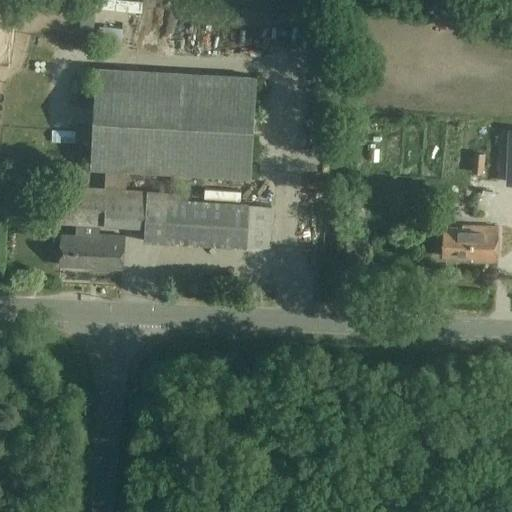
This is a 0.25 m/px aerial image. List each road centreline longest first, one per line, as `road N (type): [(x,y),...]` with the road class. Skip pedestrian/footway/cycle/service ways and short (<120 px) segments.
road 1 (tertiary): [(511,333),(117,314)]
road 2 (tertiary): [(100,511),(117,314)]
